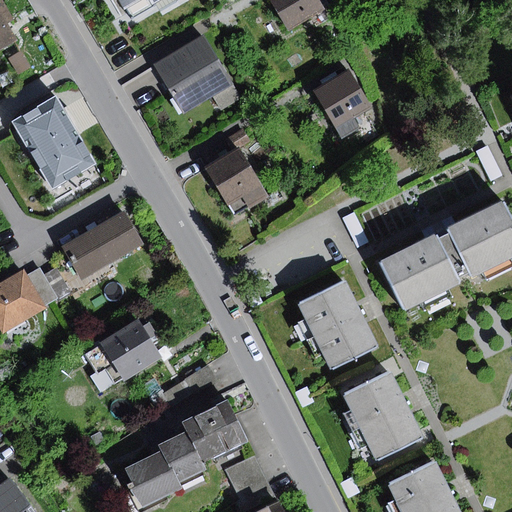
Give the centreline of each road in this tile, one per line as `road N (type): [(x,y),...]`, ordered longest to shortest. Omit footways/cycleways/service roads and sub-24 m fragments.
road 1 (residential): [(148,178),(325,511)]
road 2 (residential): [(44,0),(148,178)]
road 3 (residential): [(0,188),(25,231),(47,234),(148,178)]
